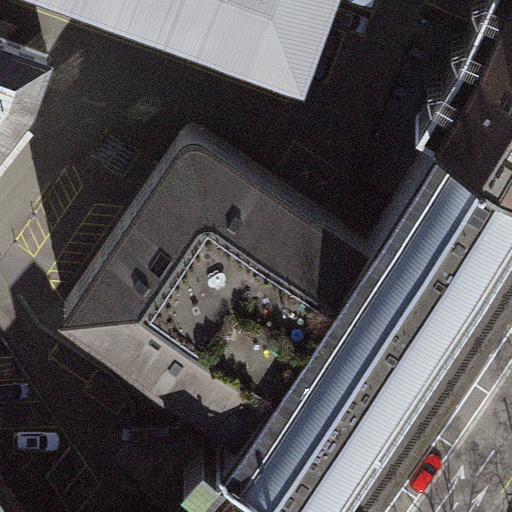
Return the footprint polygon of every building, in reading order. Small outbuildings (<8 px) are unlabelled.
[(95,0),(300,73),(326,0),(95,0)] [(511,0),(481,0),(460,48),(418,113),(438,125),(511,171),(511,0)] [(0,138),(30,101),(46,54),(0,37),(0,138)] [(240,422),(221,449),(313,511),(355,511),(368,495),(367,494),(392,459),(478,333),(511,278),(511,171),(438,125),(367,238),(201,123),(196,122),(192,122),(188,123),(185,126),(65,301),(240,422)] [(313,511),(221,449),(218,452),(204,440),(185,462),(199,475),(170,507),(144,483),(118,511),(313,511)] [(0,511),(27,511),(0,469),(0,511)]
